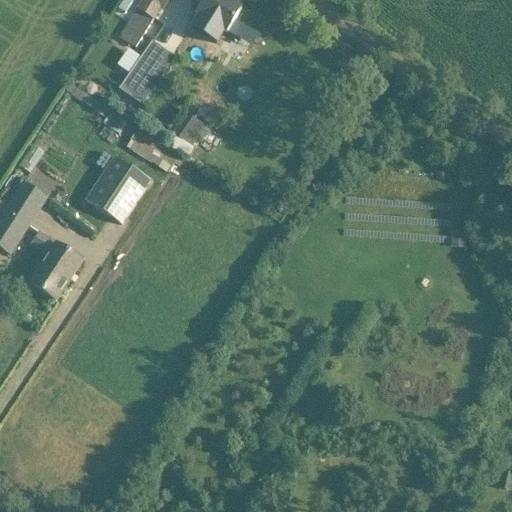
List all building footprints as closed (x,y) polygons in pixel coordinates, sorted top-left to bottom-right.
[(144,0),(138,11),(119,41),(135,51),(153,22),(167,0),(144,0)] [(201,17),(193,30),(216,45),(224,32),(228,34),(242,11),(224,0),(206,0),(198,15),(201,17)] [(188,59),(203,67),(212,52),(197,43),(188,59)] [(154,46),(120,93),(143,109),(176,61),(154,46)] [(71,86),(67,94),(105,119),(110,111),(71,86)] [(222,108),(202,95),(174,136),(194,149),(222,108)] [(139,131),(127,149),(169,176),(180,158),(139,131)] [(151,182),(115,158),(86,202),(122,226),(151,182)] [(0,250),(10,257),(47,200),(23,185),(17,194),(14,192),(5,206),(0,203),(0,250)] [(453,235),(452,248),(465,248),(465,235),(453,235)] [(42,269),(31,286),(56,302),(67,286),(72,278),(83,262),(58,245),(49,258),(47,261),(42,269)] [(497,462),(475,498),(496,511),(499,511),(511,491),(511,465),(500,458),(497,462)]
